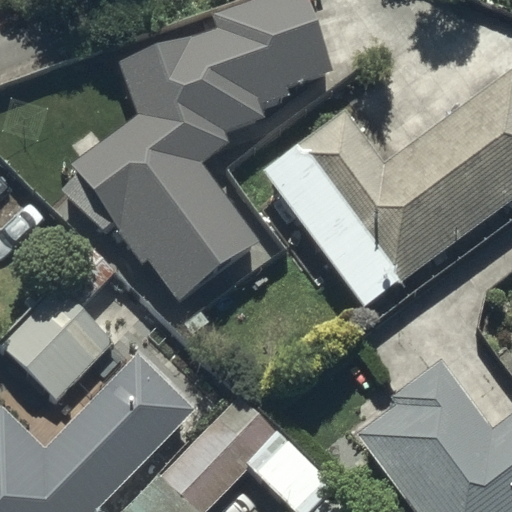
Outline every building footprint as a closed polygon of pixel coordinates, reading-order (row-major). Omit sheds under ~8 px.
[(178,312),(259,253),(202,174),(230,153),(224,143),(264,129),(261,115),(290,105),(287,98),(333,82),(303,0),(283,0),(211,24),(217,38),(118,73),(138,126),(70,175),(142,275),(148,271),(178,312)] [(364,319),(511,209),(511,80),(384,175),(345,123),(263,183),(364,319)] [(1,356),(56,410),(113,353),(58,299),(1,356)] [(0,511),(107,511),(195,423),(137,366),(45,460),(1,418),(0,418),(0,511)] [(511,511),(511,425),(492,440),(441,372),(391,409),(397,417),(357,446),(406,511),(511,511)] [(134,511),(214,511),(249,478),(283,511),(320,511),(335,498),(240,405),(134,511)]
